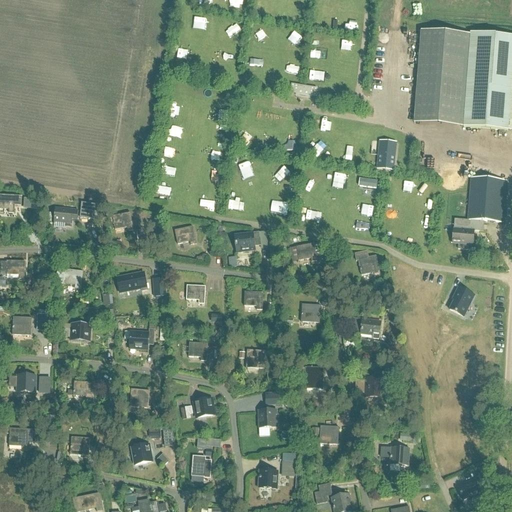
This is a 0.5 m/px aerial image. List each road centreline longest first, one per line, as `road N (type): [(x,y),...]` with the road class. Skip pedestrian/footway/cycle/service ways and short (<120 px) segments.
road 1 (track): [(435,470),(428,402),(435,363),(451,340),(511,314)]
road 2 (track): [(404,126),(392,111),(391,90),(400,0)]
